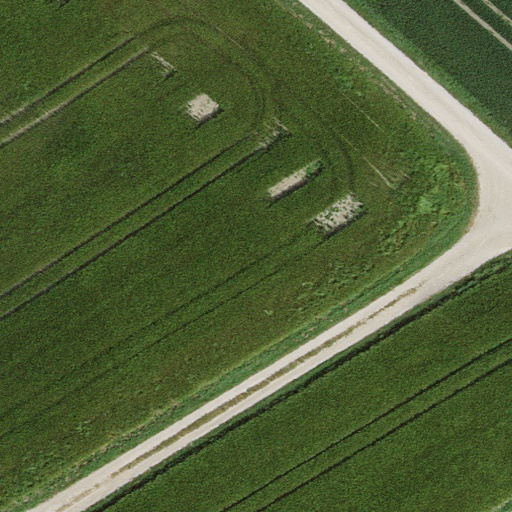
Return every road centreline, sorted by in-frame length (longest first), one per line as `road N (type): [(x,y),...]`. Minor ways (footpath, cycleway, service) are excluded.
road 1 (track): [(511,226),(53,511)]
road 2 (track): [(511,164),(316,0)]
